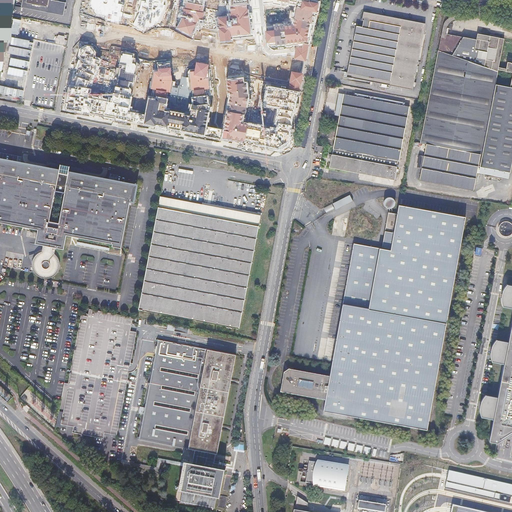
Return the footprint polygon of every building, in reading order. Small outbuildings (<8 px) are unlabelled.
[(0,0),(0,7),(7,9),(8,0),(0,0)] [(22,0),(22,8),(64,15),(66,2),(52,0),(22,0)] [(91,0),(91,7),(98,17),(107,18),(107,24),(121,26),(124,8),(120,8),(122,1),(117,0),(143,0),(143,3),(141,11),(140,14),(139,14),(132,28),(144,35),(146,30),(154,27),(163,10),(165,0),(91,0)] [(182,21),(178,31),(191,37),(196,27),(204,29),(206,15),(204,14),(206,1),(208,1),(208,0),(228,0),(228,3),(230,3),(231,6),(228,7),(228,8),(225,8),(226,16),(228,15),(228,19),(218,20),(218,22),(215,22),(215,25),(213,26),(214,31),(219,32),(220,44),(231,43),(231,41),(255,38),(253,20),(250,21),(249,17),(248,0),(184,0),(181,20),(182,21)] [(263,0),(263,2),(264,5),(273,3),(273,5),(281,7),(281,5),(289,7),(293,8),(291,20),(292,20),(291,23),(284,24),(284,27),(273,28),(274,29),(267,29),(268,47),(275,46),(276,48),(286,46),(286,47),(298,46),(296,60),(305,61),(308,45),(309,45),(312,27),(310,27),(311,23),(316,24),(321,2),(310,0),(263,0)] [(425,23),(429,8),(391,1),(371,12),(425,23)] [(344,5),(332,66),(342,68),(344,62),(349,63),(355,26),(360,23),(363,8),(344,5)] [(346,78),(412,90),(425,24),(363,13),(361,20),(363,21),(362,28),(356,27),(347,73),(346,78)] [(511,75),(509,89),(494,86),(503,38),(477,33),(475,40),(447,35),(448,28),(447,28),(448,24),(444,23),(444,27),(442,27),(419,144),(427,145),(425,158),(419,157),(417,169),(423,170),(420,182),(470,192),(475,168),(493,171),(511,164),(511,156),(511,65),(510,65),(506,64),(504,73),(511,75)] [(86,48),(80,52),(79,58),(81,62),(80,66),(77,72),(74,79),(72,79),(71,84),(72,84),(71,90),(67,112),(87,116),(143,126),(144,116),(130,114),(131,106),(132,97),(130,96),(132,86),(134,86),(138,68),(135,63),(134,60),(135,56),(122,54),(118,68),(116,68),(114,78),(117,79),(114,93),(113,93),(112,97),(108,97),(108,99),(90,95),(91,89),(101,62),(95,60),(96,54),(92,49),(86,48)] [(158,69),(155,70),(151,91),(153,92),(152,99),(148,98),(143,126),(158,129),(205,138),(221,140),(222,131),(207,129),(210,108),(208,90),(209,90),(209,77),(210,66),(196,64),(193,73),(189,73),(191,92),(193,93),(194,99),(192,100),(193,106),(192,106),(190,115),(189,115),(189,118),(184,117),(184,116),(170,114),(170,115),(167,114),(168,111),(166,110),(167,106),(166,105),(168,94),(170,95),(173,83),(172,78),(173,78),(172,69),(171,69),(170,64),(158,65),(158,69)] [(244,77),(227,79),(229,99),(221,140),(239,143),(277,149),(290,141),(293,128),(292,127),(294,113),(295,113),(299,93),(300,93),(304,75),(292,73),(289,91),(272,88),(272,87),(266,86),(265,90),(266,91),(264,98),(266,99),(265,103),(263,103),(262,108),(271,110),(271,108),(278,110),(276,116),(275,116),(274,124),(275,125),(275,131),(271,130),(262,129),(248,126),(248,124),(246,124),(246,121),(245,120),(247,106),(249,106),(249,101),(250,100),(250,98),(249,97),(248,81),(244,82),(244,77)] [(409,107),(343,94),(338,118),(332,149),(333,149),(332,155),(331,155),(329,155),(328,159),(330,159),(328,168),(394,181),(396,173),(397,173),(398,170),(396,170),(397,167),(396,167),(397,161),(399,162),(409,107)] [(338,118),(343,94),(339,94),(334,117),(338,118)] [(197,164),(198,161),(174,156),(173,160),(169,160),(167,169),(165,169),(165,173),(166,173),(164,187),(163,193),(172,195),(173,189),(182,191),(182,190),(184,191),(183,193),(189,194),(190,188),(188,187),(189,184),(193,185),(196,174),(197,164)] [(47,171),(0,161),(0,222),(37,230),(35,244),(43,245),(55,248),(64,249),(66,235),(112,244),(112,247),(121,249),(130,199),(131,199),(134,187),(80,177),(80,176),(81,171),(81,170),(69,168),(70,166),(60,164),(60,166),(48,164),(48,165),(47,170),(47,171)] [(242,196),(247,171),(237,169),(238,166),(220,162),(219,166),(205,163),(204,165),(204,168),(208,169),(205,182),(204,182),(203,189),(212,191),(213,187),(235,191),(235,195),(237,195),(242,196)] [(269,175),(247,171),(242,196),(246,197),(248,197),(249,197),(248,204),(251,205),(250,211),(247,211),(245,219),(248,219),(248,220),(249,220),(248,224),(269,227),(269,224),(271,225),(272,216),(275,216),(279,198),(275,198),(277,189),(275,189),(276,186),(270,185),(271,183),(268,182),(269,175)] [(180,207),(182,199),(164,195),(161,210),(157,210),(148,262),(168,266),(169,266),(173,247),(179,214),(179,212),(180,207)] [(349,195),(332,204),(335,210),(352,201),(349,195)] [(387,208),(389,209),(390,209),(391,209),(391,208),(393,207),(394,206),(394,205),(395,203),(395,202),(394,201),(393,199),(392,198),(390,197),(389,197),(388,197),(387,198),(386,198),(385,199),(384,200),(384,201),(383,202),(383,204),(384,206),(384,207),(385,207),(387,208)] [(285,376),(283,375),(280,391),(325,399),(323,411),(426,430),(465,217),(398,205),(397,214),(391,213),(389,213),(388,212),(381,248),(353,244),(329,375),(292,369),(292,371),(285,376)] [(188,214),(179,212),(169,266),(169,267),(178,268),(179,268),(184,269),(185,261),(186,262),(189,248),(188,248),(189,237),(191,237),(194,223),(192,222),(193,216),(188,215),(188,214)] [(511,235),(511,222),(499,223),(499,236),(511,235)] [(238,277),(238,280),(258,284),(259,277),(261,278),(261,275),(263,265),(267,265),(270,248),(268,248),(266,247),(269,234),(267,234),(269,227),(248,224),(248,227),(239,226),(235,249),(234,252),(230,276),(238,277)] [(167,267),(168,266),(148,262),(147,265),(145,265),(138,311),(142,312),(141,317),(153,319),(153,318),(164,320),(163,321),(168,322),(168,321),(169,321),(171,308),(172,302),(173,298),(173,297),(168,296),(168,297),(166,297),(165,297),(164,297),(163,295),(163,291),(166,291),(166,286),(164,286),(166,278),(168,278),(169,270),(167,269),(168,267),(167,267)] [(230,307),(223,305),(218,330),(222,330),(222,332),(227,333),(227,331),(238,333),(238,332),(239,332),(241,325),(244,326),(244,324),(252,325),(254,313),(257,314),(260,297),(257,297),(259,287),(258,287),(258,284),(238,280),(237,285),(235,284),(233,292),(235,292),(233,300),(232,299),(230,307)] [(511,285),(507,284),(505,286),(504,289),(502,291),(502,293),(501,296),(501,298),(501,301),(502,304),(503,306),(511,308),(511,322),(508,342),(496,339),(494,341),(493,344),(492,347),(491,349),(490,352),(490,355),(491,358),(492,362),(504,364),(498,397),(486,395),(484,397),(482,399),(481,402),(480,406),(480,409),(480,412),(481,415),(481,417),(494,419),(489,441),(497,442),(498,441),(499,441),(511,432),(511,285)] [(190,302),(179,300),(179,303),(178,309),(175,321),(186,323),(186,326),(191,327),(191,325),(198,326),(197,328),(206,329),(206,328),(213,329),(213,331),(217,331),(218,330),(223,305),(218,305),(217,306),(212,306),(212,301),(208,301),(208,299),(195,296),(195,298),(190,297),(190,298),(190,300),(190,302)] [(57,414),(55,427),(60,428),(61,425),(72,427),(71,433),(102,440),(104,433),(116,436),(136,333),(130,331),(132,318),(89,310),(87,317),(80,316),(67,384),(63,384),(59,405),(57,414)] [(194,449),(214,453),(216,453),(235,355),(157,339),(138,438),(194,449)] [(194,449),(190,470),(194,470),(195,469),(207,471),(207,473),(210,474),(214,453),(194,449)] [(318,459),(316,462),(313,484),(313,486),(345,491),(349,465),(318,459)] [(316,462),(309,461),(305,482),(313,484),(316,462)] [(210,474),(207,473),(194,470),(190,470),(185,469),(178,502),(212,508),(218,475),(210,474)] [(511,485),(449,470),(447,477),(445,487),(501,501),(503,494),(511,496),(511,485)] [(299,497),(296,511),(304,511),(307,511),(309,504),(299,497)] [(385,511),(386,505),(359,501),(358,508),(381,511),(385,511)]
